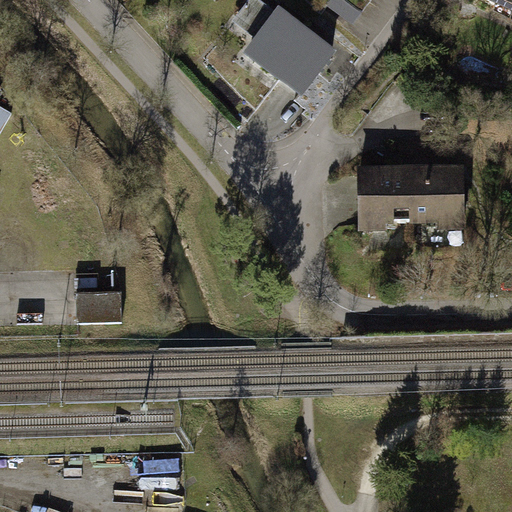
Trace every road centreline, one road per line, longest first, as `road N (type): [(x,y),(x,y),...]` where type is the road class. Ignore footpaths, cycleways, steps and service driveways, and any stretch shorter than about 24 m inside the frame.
road 1 (residential): [(298,246),(313,455),(341,511)]
road 2 (residential): [(91,0),(273,190)]
road 3 (residential): [(511,314),(358,313),(332,301),(298,246)]
road 4 (residential): [(414,0),(273,190)]
road 5 (track): [(363,511),(386,446),(413,427),(436,416),(511,414)]
